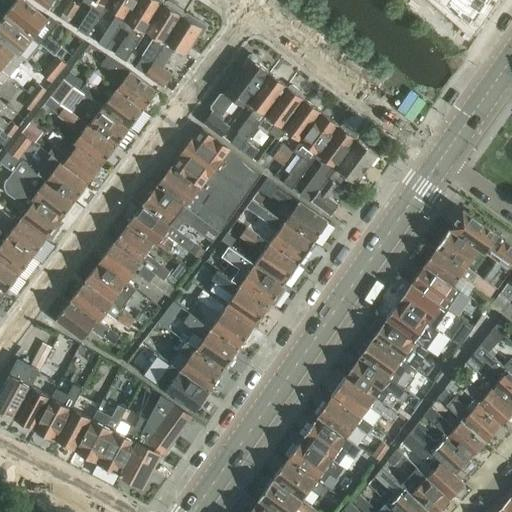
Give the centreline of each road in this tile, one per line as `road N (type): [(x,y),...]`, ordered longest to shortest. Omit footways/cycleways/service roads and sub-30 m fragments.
road 1 (tertiary): [(194,511),(502,69)]
road 2 (residential): [(250,14),(0,350)]
road 3 (residential): [(250,14),(393,120)]
road 4 (unknown): [(393,120),(511,207)]
road 5 (residential): [(116,511),(0,445)]
